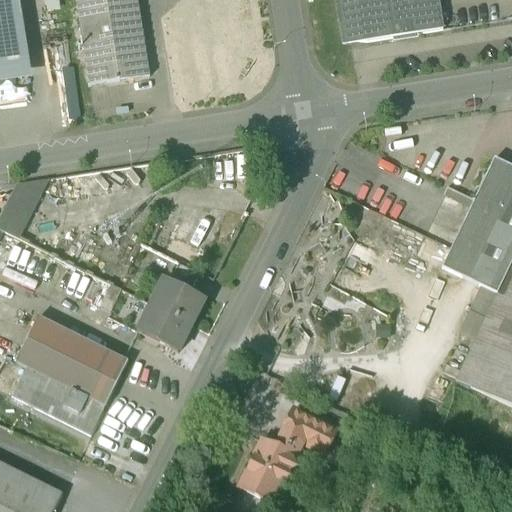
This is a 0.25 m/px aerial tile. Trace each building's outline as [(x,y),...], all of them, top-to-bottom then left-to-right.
[(0,0),(0,82),(15,80),(2,0),(0,0)] [(74,0),(89,89),(149,79),(136,0),(74,0)] [(437,0),(334,0),(338,24),(343,36),(354,43),(367,45),(442,33),(437,0)] [(511,170),(493,161),(441,271),(482,290),(496,297),(511,264),(511,170)] [(48,183),(16,188),(0,219),(0,230),(19,240),(48,183)] [(511,264),(496,297),(474,345),(455,385),(511,412),(511,264)] [(199,277),(178,267),(173,278),(194,288),(199,277)] [(203,275),(196,289),(214,298),(221,284),(203,275)] [(173,278),(169,285),(190,295),(194,288),(173,278)] [(169,285),(163,281),(150,308),(191,329),(204,302),(190,295),(169,285)] [(496,297),(482,290),(459,338),(474,345),(496,297)] [(191,329),(150,308),(136,335),(177,356),(191,329)] [(127,365),(38,320),(15,365),(26,371),(105,410),(127,365)] [(105,410),(26,371),(12,400),(90,439),(105,410)] [(345,383),(338,379),(328,400),(337,404),(345,383)] [(292,412),(281,435),(283,435),(274,452),(262,445),(240,490),(271,505),(281,485),(297,479),(292,463),(301,445),(325,457),(336,434),(292,412)] [(0,511),(54,511),(61,498),(0,467),(0,511)]
